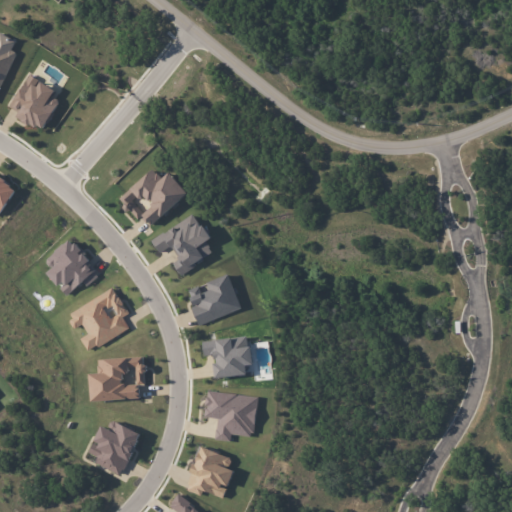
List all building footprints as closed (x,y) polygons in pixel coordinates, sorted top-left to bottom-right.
[(0,89),(15,52),(11,51),(16,40),(0,33),(0,89)] [(43,131),(59,101),(51,96),(55,89),(27,74),(10,108),(19,112),(16,117),(43,131)] [(150,226),(188,194),(170,171),(161,178),(154,168),(118,198),(136,220),(141,216),(150,226)] [(0,214),(16,188),(0,177),(0,214)] [(213,253),(206,242),(210,239),(194,213),(151,240),(159,253),(171,245),(179,258),(173,262),(180,274),(213,253)] [(46,273),(67,296),(82,281),(87,286),(101,274),(69,240),(46,261),(52,268),(46,273)] [(241,309),(228,274),(205,283),(208,290),(201,293),(199,286),(186,291),(199,325),(241,309)] [(202,342),(204,355),(214,353),(216,363),(213,364),(215,378),(246,374),(245,365),(252,364),(248,336),(202,342)] [(90,401),(141,398),(140,388),(146,387),(144,356),(97,359),(98,372),(89,373),(90,401)] [(215,439),(230,441),(231,435),(253,437),(258,396),(207,391),(205,417),(217,418),(215,439)] [(141,433),(112,420),(108,429),(101,426),(94,442),(93,442),(88,453),(98,457),(95,464),(121,476),(141,433)] [(223,498),(227,487),(228,487),(233,471),(227,469),(231,457),(200,446),(185,490),(201,496),(203,491),(223,498)]
